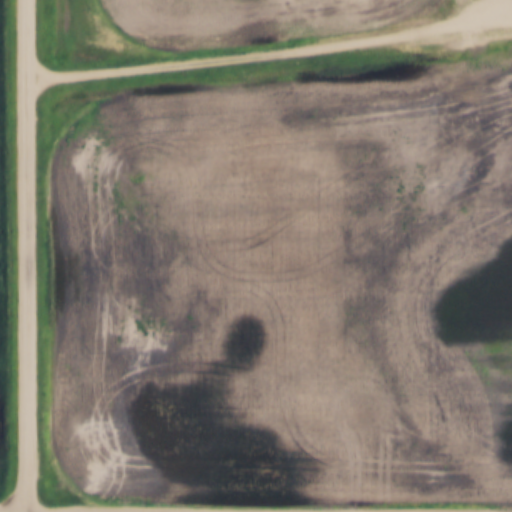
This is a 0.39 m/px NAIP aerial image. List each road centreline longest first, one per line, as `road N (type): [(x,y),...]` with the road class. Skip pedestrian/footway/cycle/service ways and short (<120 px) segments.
road 1 (residential): [(28,0),(28,511)]
road 2 (track): [(511,511),(29,509)]
